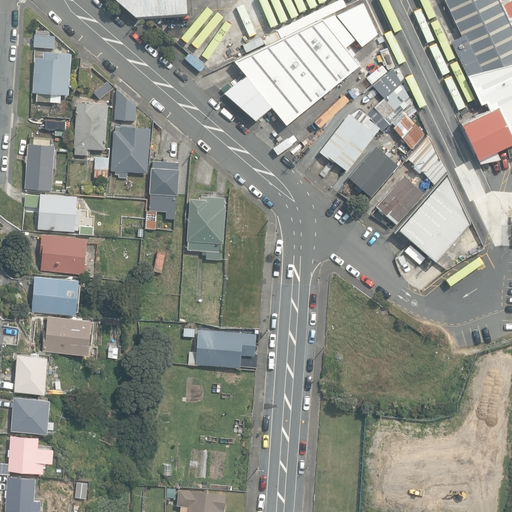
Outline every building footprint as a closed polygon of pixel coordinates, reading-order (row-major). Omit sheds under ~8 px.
[(189,15),(187,0),(117,0),(139,19),(149,18),(189,15)] [(511,27),(499,0),(445,0),(462,36),(452,41),(469,76),(511,63),(511,27)] [(511,0),(499,0),(511,27),(511,0)] [(226,94),(257,120),(273,107),(287,125),(361,65),(346,47),(357,39),(363,47),(378,34),(364,3),(337,15),(334,12),(234,61),(248,76),(226,94)] [(389,43),(399,67),(408,89),(412,88),(430,130),(481,109),(460,59),(428,72),(422,56),(425,55),(415,32),(389,43)] [(56,36),(35,35),(34,47),(55,48),(56,36)] [(73,54),(44,52),(44,58),(36,57),(33,92),(37,92),(37,101),(61,102),(62,94),(70,94),(73,54)] [(511,63),(469,76),(482,105),(487,103),(491,111),(463,124),(481,161),(511,144),(511,63)] [(384,98),(404,82),(395,66),(389,71),(383,65),(368,78),(384,98)] [(404,82),(384,98),(375,106),(386,119),(412,98),(404,82)] [(136,105),(117,88),(115,118),(136,120),(136,105)] [(109,104),(78,101),(74,147),(75,147),(75,154),(88,155),(88,148),(106,150),(109,104)] [(406,155),(426,134),(413,116),(419,110),(411,103),(390,126),(399,134),(392,142),(406,155)] [(320,151),(347,171),(381,127),(370,119),(371,118),(359,109),(350,114),(349,113),(320,151)] [(46,119),(45,129),(66,131),(67,121),(46,119)] [(149,172),(151,128),(116,125),(115,130),(114,129),(112,170),(116,170),(115,173),(119,174),(119,177),(128,177),(128,171),(149,172)] [(436,185),(447,172),(431,138),(428,135),(408,158),(424,172),(436,185)] [(56,144),(29,142),(26,188),(52,190),(54,168),(56,168),(58,150),(55,150),(56,144)] [(349,177),(371,196),(398,165),(376,145),(349,177)] [(110,157),(95,156),(94,179),(108,179),(110,157)] [(179,168),(179,161),(170,161),(170,156),(163,156),(163,160),(153,160),(153,167),(152,167),(150,193),(151,193),(150,210),(167,211),(166,218),(176,219),(177,195),(179,195),(181,168),(179,168)] [(437,261),(472,222),(449,170),(447,172),(436,185),(398,229),(437,261)] [(397,224),(425,193),(405,175),(376,206),(397,224)] [(79,195),(40,192),(40,194),(39,207),(38,228),(75,231),(75,229),(79,230),(79,224),(81,224),(82,208),(78,208),(79,195)] [(39,207),(40,194),(26,193),(25,205),(39,207)] [(202,198),(191,198),(188,239),(189,239),(189,249),(207,250),(207,258),(221,259),(222,251),(223,243),(225,243),(227,199),(226,199),(226,197),(202,195),(202,198)] [(95,226),(80,225),(80,233),(94,234),(95,226)] [(43,254),(41,269),(84,273),(85,272),(87,273),(88,263),(86,263),(89,237),(43,232),(40,253),(43,254)] [(262,234),(231,232),(228,279),(246,280),(246,284),(255,284),(255,281),(259,281),(261,251),(263,251),(264,241),(262,241),(262,234)] [(483,257),(486,271),(496,269),(494,250),(482,251),(483,257)] [(167,253),(157,251),(154,272),(163,274),(167,253)] [(486,271),(483,257),(472,258),(475,277),(486,275),(486,271)] [(451,273),(443,278),(452,293),(460,288),(451,273)] [(78,314),(81,278),(36,275),(33,310),(78,314)] [(262,302),(262,290),(244,289),(243,300),(244,300),(244,306),(257,307),(258,301),(262,302)] [(90,354),(93,319),(49,315),(47,330),(45,330),(43,350),(90,354)] [(196,328),(184,327),(184,335),(195,336),(196,328)] [(241,365),(257,367),(258,353),(255,353),(257,332),(198,328),(197,351),(190,350),(189,364),(198,365),(198,363),(241,366),(241,365)] [(18,353),(15,390),(46,393),(50,356),(18,353)] [(52,399),(14,396),(12,430),(49,433),(52,399)] [(11,434),(9,463),(8,470),(10,470),(44,472),(45,462),(53,462),(55,448),(39,447),(40,436),(11,434)] [(250,457),(235,456),(235,452),(195,451),(195,474),(207,474),(206,487),(234,488),(235,470),(249,470),(250,457)] [(8,470),(9,463),(0,462),(0,472),(10,474),(10,470),(8,470)] [(36,499),(37,477),(8,475),(7,489),(6,489),(5,497),(7,497),(6,511),(24,511),(41,511),(43,500),(36,499)] [(195,475),(179,475),(179,484),(195,485),(195,475)] [(225,511),(227,492),(179,488),(177,505),(181,505),(180,511),(225,511)]
